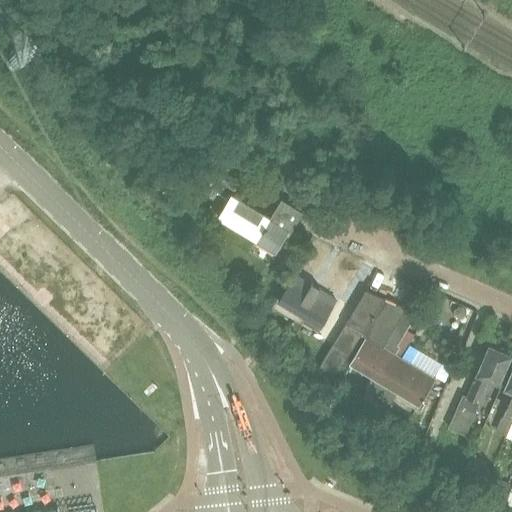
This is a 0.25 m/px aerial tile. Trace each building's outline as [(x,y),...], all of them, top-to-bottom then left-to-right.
[(269,216),(230,193),(240,176),(200,152),(182,182),(211,199),(216,191),(227,198),(217,215),(276,250),(286,233),(288,234),(303,210),(281,196),(269,216)] [(356,344),(361,333),(383,297),(395,302),(403,282),(376,269),(364,289),(344,323),(338,334),(356,344)] [(317,329),(331,305),(316,296),(320,289),(294,273),(278,300),(306,316),(303,320),(317,329)] [(404,280),(403,282),(395,302),(383,297),(361,333),(382,346),(404,306),(414,285),(404,280)] [(404,306),(382,346),(361,333),(356,344),(346,360),(371,376),(418,404),(435,377),(397,355),(402,347),(397,345),(411,321),(420,327),(426,317),(416,311),(414,310),(404,306)] [(510,354),(488,344),(466,395),(462,393),(448,426),(465,433),(489,378),(498,382),(510,354)] [(484,487),(490,475),(470,466),(464,478),(484,487)] [(484,487),(504,496),(509,484),(490,475),(484,487)]
